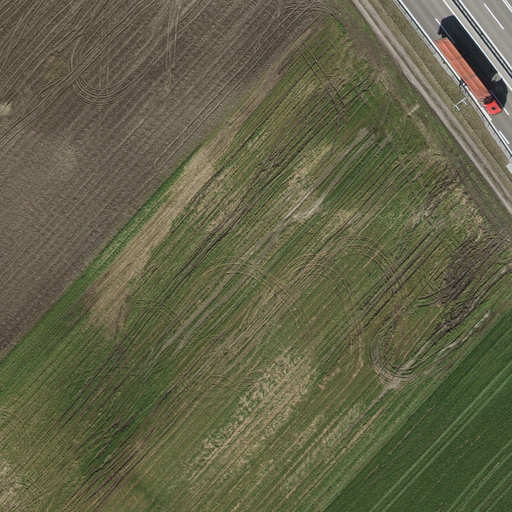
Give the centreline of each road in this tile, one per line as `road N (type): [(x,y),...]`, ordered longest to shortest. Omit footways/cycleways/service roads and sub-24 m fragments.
road 1 (track): [(511,207),(365,0)]
road 2 (trunk): [(423,0),(511,117)]
